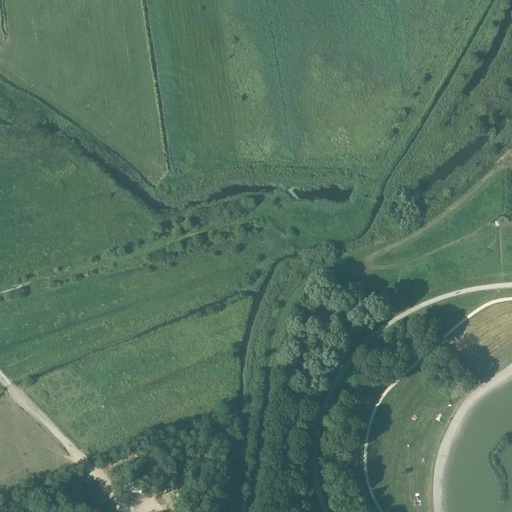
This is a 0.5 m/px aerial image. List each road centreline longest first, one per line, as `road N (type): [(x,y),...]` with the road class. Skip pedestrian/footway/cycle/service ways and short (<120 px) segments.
road 1 (track): [(482,0),(346,232),(314,244),(240,215),(0,296)]
road 2 (track): [(0,373),(126,511)]
